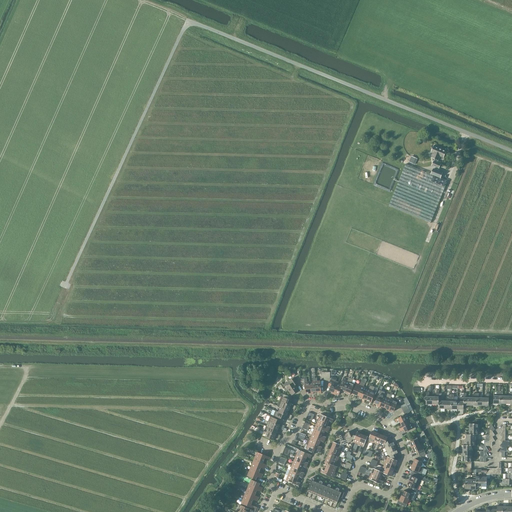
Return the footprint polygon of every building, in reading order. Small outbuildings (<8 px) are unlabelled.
[(446,152),(434,146),(431,153),(433,154),(432,158),(435,159),(434,162),(432,166),(439,169),(441,165),(437,163),(438,161),(440,157),(443,158),(446,152)] [(406,165),(393,196),(389,206),(431,223),(447,181),(440,178),(442,173),(433,169),(431,175),(406,165)] [(331,393),(333,394),(338,383),(338,382),(336,381),(337,379),(332,377),(331,377),(328,386),(331,387),(329,391),(332,392),(331,393)] [(336,394),(339,395),(340,391),(345,380),(346,378),(344,377),(343,379),(342,381),(341,385),(338,383),(333,394),(335,395),(336,394)] [(295,385),(298,383),(294,378),(290,381),(292,384),(286,387),(292,395),(299,391),(295,385)] [(309,394),(311,394),(310,382),(307,382),(307,378),(301,379),(302,385),(305,385),(306,393),(308,393),(309,394)] [(343,391),(345,392),(351,378),(349,378),(348,381),(345,380),(340,391),(342,392),(343,391)] [(353,379),(351,378),(345,392),(348,393),(347,394),(350,395),(354,384),(351,383),(353,379)] [(354,396),(355,394),(358,395),(363,382),(361,382),(359,385),(356,384),(352,395),(354,396)] [(360,398),(362,399),(366,388),(363,387),(365,383),(363,382),(358,395),(360,396),(360,398)] [(364,398),(367,399),(373,385),(373,384),(371,383),(370,384),(369,387),(369,388),(369,389),(366,388),(362,399),(364,400),(364,398)] [(373,385),(367,399),(369,400),(369,402),(371,403),(375,394),(376,395),(379,389),(375,387),(376,384),(374,383),(373,384),(373,385)] [(378,395),(375,404),(377,405),(377,406),(379,407),(383,396),(385,393),(379,390),(377,394),(378,395)] [(386,410),(389,411),(393,400),(390,399),(393,393),(391,392),(390,395),(384,408),(387,409),(386,410)] [(280,401),(283,403),(291,406),(293,407),(293,405),(294,404),(292,404),(293,401),(290,400),(292,397),(283,394),(282,397),(280,401)] [(383,396),(379,407),(381,408),(382,407),(384,408),(390,395),(387,394),(386,398),(383,396)] [(393,400),(389,411),(390,412),(391,411),(394,412),(397,404),(400,405),(402,400),(397,398),(395,401),(393,400)] [(293,407),(291,406),(283,403),(280,401),(278,406),(281,407),(289,411),(290,408),(292,409),(295,410),(295,408),(293,407)] [(407,407),(406,404),(401,406),(405,414),(410,412),(407,407)] [(281,407),(279,412),(287,416),(289,416),(292,418),(292,416),(290,415),(290,414),(288,413),(289,411),(281,407)] [(273,416),(285,421),(287,416),(279,412),(275,411),(273,416)] [(316,418),(318,419),(328,423),(329,420),(331,421),(331,422),(332,422),(333,420),(320,414),(319,417),(317,416),(316,418)] [(399,421),(400,423),(411,418),(410,417),(409,417),(407,414),(394,420),(395,423),(399,421)] [(270,417),(268,421),(279,426),(281,421),(270,417)] [(398,428),(399,430),(411,424),(410,421),(412,420),(411,418),(400,423),(402,426),(398,428)] [(329,427),(327,426),(328,423),(318,419),(317,419),(317,421),(316,425),(329,430),(330,427),(329,427)] [(279,426),(268,421),(266,426),(277,431),(278,428),(280,429),(281,429),(283,430),(284,428),(281,427),(279,426)] [(473,424),(469,424),(469,429),(479,430),(479,426),(480,426),(481,424),(481,421),(477,421),(472,422),(473,424)] [(413,426),(411,424),(399,430),(400,432),(404,430),(405,433),(410,430),(411,433),(416,430),(414,426),(413,426)] [(327,431),(327,432),(328,432),(329,430),(316,425),(315,428),(314,427),(313,429),(314,430),(324,433),(325,430),(327,431)] [(267,432),(275,436),(277,431),(266,426),(264,431),(267,432)] [(313,432),(312,435),(325,440),(326,437),(325,437),(323,436),(324,433),(314,430),(313,429),(311,428),(310,431),(313,432)] [(353,442),(358,444),(362,434),(358,433),(359,432),(357,431),(355,436),(353,442)] [(371,442),(373,443),(378,433),(376,432),(376,433),(372,431),(371,434),(368,442),(370,443),(371,442)] [(273,440),(275,436),(267,432),(265,437),(273,440)] [(349,432),(344,434),(348,443),(352,442),(353,442),(355,436),(355,435),(354,435),(353,433),(350,434),(349,432)] [(378,433),(373,443),(376,445),(378,446),(382,436),(378,434),(378,433)] [(344,445),(348,443),(344,434),(339,436),(340,439),(335,441),(335,442),(344,446),(344,445)] [(368,436),(367,435),(366,436),(362,434),(358,444),(358,445),(360,446),(360,445),(364,446),(368,436)] [(321,440),(323,441),(323,442),(324,442),(325,440),(312,435),(311,438),(310,437),(309,439),(320,444),(321,440)] [(387,438),(388,437),(386,437),(382,436),(378,446),(380,447),(380,446),(383,447),(384,447),(386,441),(387,438)] [(412,442),(410,443),(412,448),(420,445),(417,437),(411,440),(412,442)] [(386,452),(396,448),(393,443),(391,444),(390,442),(389,439),(387,438),(386,441),(384,447),(385,448),(386,452)] [(321,447),(320,447),(318,446),(320,444),(309,439),(308,439),(306,444),(308,445),(321,450),(322,447),(321,447)] [(335,442),(333,442),(332,443),(333,443),(332,447),(341,451),(344,446),(335,442)] [(320,453),(321,450),(308,445),(306,444),(305,443),(303,449),(315,454),(317,451),(319,452),(318,452),(320,453)] [(418,452),(419,455),(425,452),(424,449),(422,450),(420,445),(412,448),(415,453),(418,452)] [(329,451),(329,452),(339,456),(341,453),(341,454),(342,453),(343,452),(341,451),(332,447),(330,451),(329,451)] [(395,455),(398,454),(396,448),(386,452),(388,456),(390,457),(389,457),(389,458),(394,460),(394,459),(395,458),(396,457),(395,455)] [(311,455),(312,455),(298,450),(297,453),(296,453),(295,455),(306,459),(307,456),(309,457),(308,457),(310,458),(311,455)] [(255,457),(264,460),(265,458),(269,459),(270,457),(257,452),(255,457)] [(329,454),(327,457),(337,461),(339,456),(329,452),(328,453),(329,454)] [(415,459),(413,465),(421,468),(426,455),(425,452),(419,455),(420,457),(419,458),(418,461),(415,459)] [(307,465),(308,463),(307,462),(306,463),(305,462),(306,459),(295,455),(294,457),(295,457),(294,460),(307,465)] [(264,460),(255,457),(253,462),(266,467),(267,465),(263,463),(264,460)] [(335,466),(337,461),(327,457),(326,461),(325,461),(325,462),(335,466)] [(398,463),(398,462),(394,460),(389,458),(387,457),(386,460),(385,460),(384,462),(395,466),(397,463),(398,463)] [(291,465),(302,469),(303,466),(305,467),(304,467),(306,468),(307,465),(294,460),(293,463),(292,463),(291,465)] [(266,467),(253,462),(251,466),(260,470),(261,467),(265,469),(266,467)] [(327,465),(326,468),(335,472),(337,467),(335,466),(325,462),(324,462),(324,464),(325,465),(327,465)] [(394,471),(393,470),(395,466),(384,462),(383,464),(384,465),(383,467),(394,472),(394,471)] [(303,476),(304,473),(303,472),(302,473),(301,472),(302,469),(291,465),(290,467),(291,467),(290,470),(303,476)] [(413,465),(411,470),(413,470),(412,473),(420,477),(423,478),(424,475),(422,474),(424,469),(421,468),(413,465)] [(260,470),(251,466),(249,471),(262,476),(263,474),(259,473),(260,470)] [(392,473),(393,473),(394,472),(383,467),(382,470),(381,469),(380,472),(381,472),(386,475),(388,475),(391,476),(392,473)] [(333,478),(335,472),(326,468),(325,471),(323,470),(322,469),(320,472),(333,478)] [(380,472),(373,469),(372,472),(370,471),(369,474),(381,478),(382,475),(384,476),(383,477),(385,477),(386,475),(381,472),(380,472)] [(290,470),(288,475),(298,479),(299,476),(301,477),(300,477),(302,478),(303,476),(290,470)] [(262,476),(249,471),(247,476),(256,480),(257,477),(261,478),(262,476)] [(411,476),(412,476),(409,481),(420,486),(422,480),(423,478),(420,477),(412,473),(411,476)] [(381,482),(380,481),(381,478),(369,474),(369,475),(370,476),(369,480),(382,485),(383,482),(381,481),(381,482)] [(297,482),(298,479),(288,475),(286,480),(299,486),(300,483),(298,482),(298,483),(297,482)] [(310,486),(314,488),(316,482),(314,481),(314,480),(314,479),(312,478),(311,478),(311,479),(312,480),(312,481),(309,480),(308,483),(310,485),(310,486)] [(251,480),(249,485),(262,490),(262,488),(259,486),(260,483),(251,480)] [(409,487),(408,490),(417,493),(420,486),(409,481),(407,486),(409,487)] [(249,485),(247,489),(256,493),(257,490),(261,492),(262,490),(249,485)] [(247,489),(245,494),(258,499),(259,497),(255,496),(256,493),(247,489)] [(338,489),(335,496),(339,498),(342,499),(345,492),(342,491),(341,492),(339,491),(339,490),(339,489),(338,489)] [(404,491),(401,497),(409,501),(410,499),(414,501),(417,493),(408,490),(407,492),(404,491)] [(257,502),(258,499),(245,494),(243,499),(252,503),(253,500),(257,502)] [(406,507),(409,501),(401,497),(399,501),(398,504),(406,507)] [(256,511),(257,511),(258,508),(251,505),(252,503),(243,499),(241,504),(248,506),(247,508),(249,509),(256,511)]
